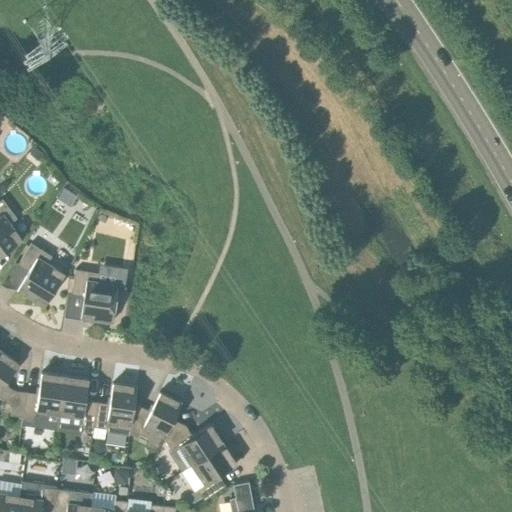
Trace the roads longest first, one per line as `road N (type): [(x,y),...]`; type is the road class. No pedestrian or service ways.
road 1 (residential): [(285,511),(263,438),(213,380),(158,358),(55,342),(0,313)]
road 2 (primary): [(396,0),(511,185)]
